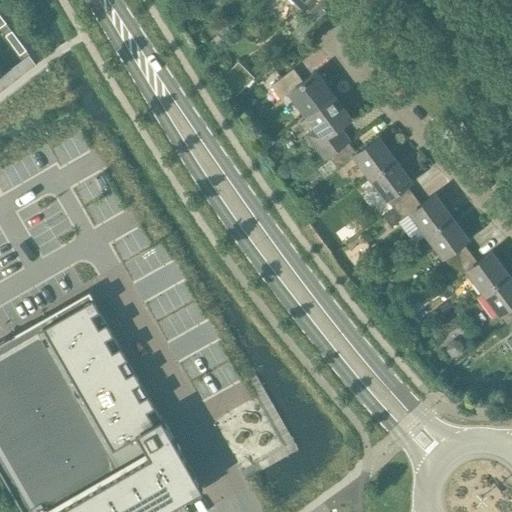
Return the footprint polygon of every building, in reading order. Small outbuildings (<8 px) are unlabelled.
[(288,0),(307,17),(292,33),(298,38),(325,10),(320,5),(325,0),(288,0)] [(211,42),(216,47),(228,34),(223,29),(211,42)] [(12,31),(5,36),(13,46),(19,41),(12,31)] [(19,41),(13,46),(20,55),(26,51),(19,41)] [(238,61),(220,79),(237,96),(255,77),(238,61)] [(306,115),(333,95),(316,72),(303,81),(294,68),(278,80),(270,86),(280,99),(289,92),(306,115)] [(333,95),(306,115),(316,127),(307,133),(315,144),(326,160),(330,157),(329,157),(349,142),(338,127),(350,118),(333,95)] [(349,142),(330,157),(338,167),(354,156),(370,177),(395,158),(379,136),(356,151),(349,142)] [(370,177),(390,204),(380,211),(384,216),(389,212),(414,194),(406,184),(412,180),(395,158),(370,177)] [(411,213),(426,234),(452,215),(436,193),(421,204),(414,194),(389,212),(384,216),(384,217),(392,227),(411,213)] [(452,215),(426,234),(443,257),(444,256),(451,266),(470,252),(463,242),(468,237),(452,215)] [(470,252),(451,266),(459,277),(467,271),(483,292),(509,273),(492,251),(478,262),(470,252)] [(511,277),(509,273),(483,292),(500,314),(508,324),(511,320),(511,277)] [(0,471),(22,510),(22,511),(21,511),(159,511),(202,488),(202,487),(161,416),(93,297),(43,325),(43,326),(0,350),(0,471)] [(448,350),(451,355),(457,355),(462,351),(463,346),(459,341),(453,341),(448,344),(448,350)]
